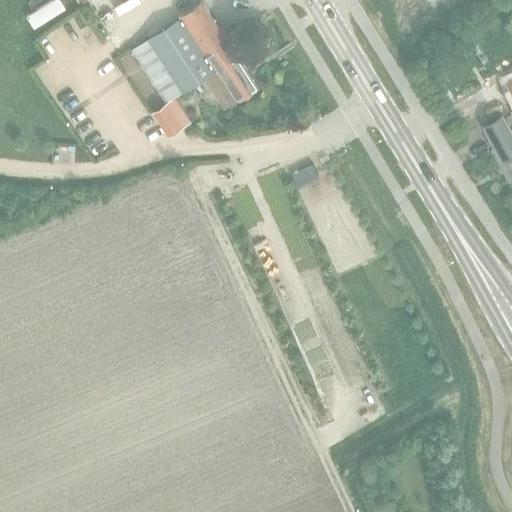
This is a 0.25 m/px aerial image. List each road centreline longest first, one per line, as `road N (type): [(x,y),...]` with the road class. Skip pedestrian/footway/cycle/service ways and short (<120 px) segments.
road 1 (secondary): [(434,197),(311,3)]
road 2 (secondary): [(434,197),(511,347)]
road 3 (secondary): [(511,296),(434,197)]
